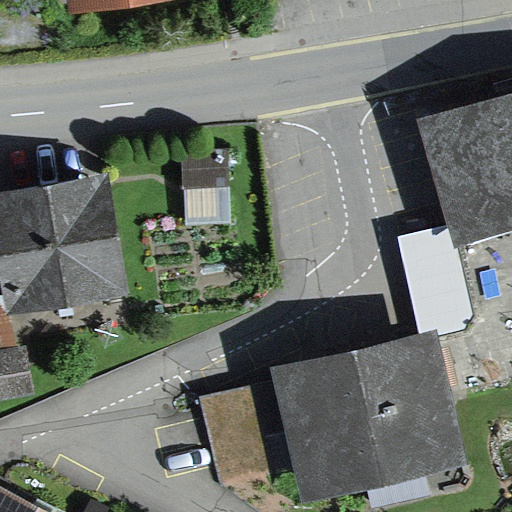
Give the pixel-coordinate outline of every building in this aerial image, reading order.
[(511,210),(511,88),(494,93),(499,110),(431,129),(459,227),(511,210)] [(186,151),(187,181),(226,180),(225,149),(186,151)] [(0,204),(0,291),(22,288),(24,304),(108,290),(89,175),(5,189),(8,203),(0,204)] [(1,293),(0,293),(0,388),(27,384),(21,354),(12,355),(1,293)] [(412,448),(450,440),(429,351),(372,365),(370,355),(286,374),(311,482),(370,469),(377,498),(408,491),(418,474),(412,448)] [(0,511),(37,511),(0,493),(0,511)]
